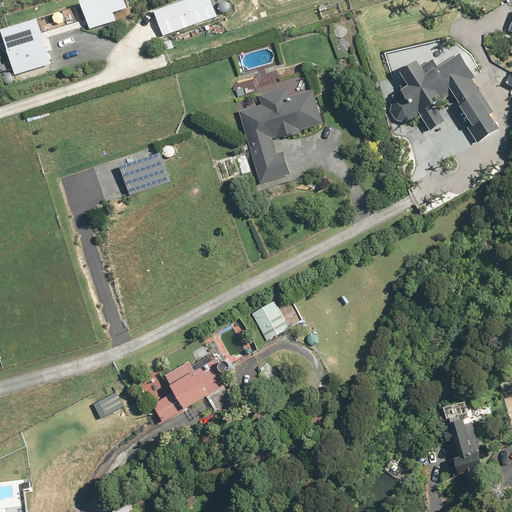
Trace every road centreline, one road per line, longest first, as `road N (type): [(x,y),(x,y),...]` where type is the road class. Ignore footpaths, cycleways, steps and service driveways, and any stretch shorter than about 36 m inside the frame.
road 1 (unknown): [(412,200),(107,353),(0,385)]
road 2 (unknown): [(0,114),(116,78)]
